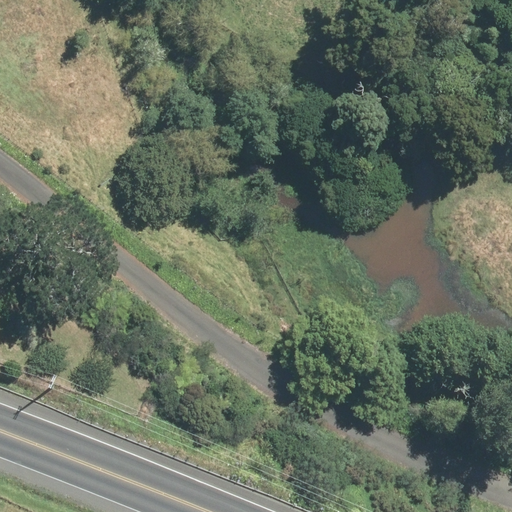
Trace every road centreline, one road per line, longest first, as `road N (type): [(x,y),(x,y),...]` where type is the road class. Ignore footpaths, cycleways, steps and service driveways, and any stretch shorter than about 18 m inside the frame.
road 1 (unclassified): [(511,494),(371,437),(266,375),(0,169)]
road 2 (primary): [(0,431),(201,511)]
